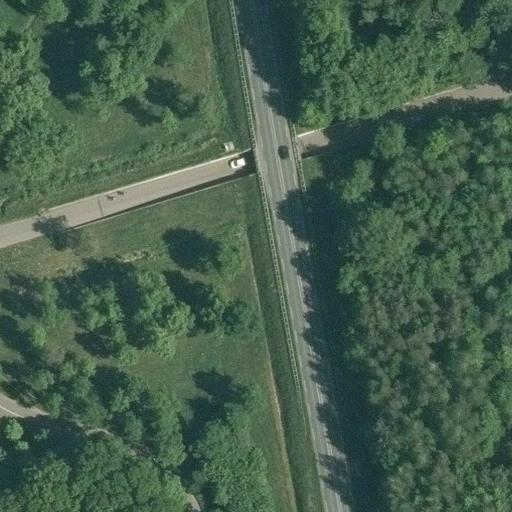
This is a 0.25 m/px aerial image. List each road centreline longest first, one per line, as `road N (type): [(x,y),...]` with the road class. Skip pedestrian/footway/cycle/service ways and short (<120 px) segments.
road 1 (unclassified): [(0,239),(511,85)]
road 2 (primary): [(342,511),(251,0)]
road 3 (unclassified): [(179,511),(164,472),(132,454),(29,429),(0,413)]
